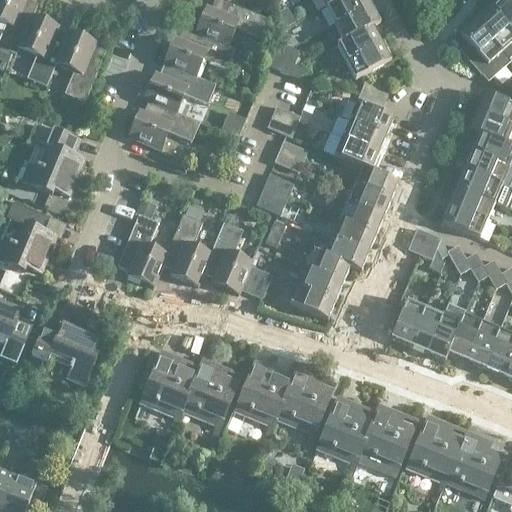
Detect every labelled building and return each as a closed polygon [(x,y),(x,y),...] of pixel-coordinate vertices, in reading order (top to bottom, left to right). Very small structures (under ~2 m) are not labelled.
[(27,0),(0,0),(0,37),(2,38),(0,41),(0,61),(8,65),(12,56),(16,58),(19,52),(17,52),(31,18),(33,19),(38,7),(26,2),(27,0)] [(259,41),(267,22),(216,0),(211,11),(206,10),(195,35),(229,50),(236,32),(259,41)] [(320,0),(326,10),(345,0),(306,0),(307,0),(306,0),(320,0)] [(366,0),(345,0),(326,10),(335,27),(371,8),(366,0)] [(511,8),(504,0),(503,0),(490,12),(511,37),(511,8)] [(335,27),(344,44),(373,29),(374,30),(381,26),(371,8),(335,27)] [(511,37),(490,12),(475,25),(509,63),(511,60),(511,37)] [(47,90),(56,68),(68,39),(67,38),(57,34),(59,30),(33,19),(31,18),(17,52),(19,52),(36,60),(27,82),(47,90)] [(509,63),(475,25),(461,38),(470,49),(462,56),(488,86),(511,65),(509,63)] [(346,65),(382,46),(374,30),(373,29),(344,44),(337,48),(346,65)] [(175,40),(164,66),(197,80),(205,63),(227,72),(228,71),(240,75),(245,62),(233,57),(235,52),(229,50),(195,35),(184,31),(179,42),(175,40)] [(96,45),(70,34),(69,34),(67,38),(68,39),(56,68),(74,75),(65,97),(84,106),(106,54),(94,50),(96,45)] [(278,73),(288,50),(279,46),(269,69),(278,73)] [(391,64),(382,46),(346,65),(355,83),(391,64)] [(288,50),(278,73),(290,78),(295,68),(300,55),(288,50)] [(216,88),(197,80),(164,66),(163,67),(164,68),(159,78),(155,76),(144,103),(148,105),(149,104),(178,116),(185,98),(208,108),(216,88)] [(295,68),(290,78),(301,83),(305,72),(295,68)] [(361,95),(385,105),(389,94),(366,84),(361,95)] [(349,123),(387,139),(394,121),(381,116),(385,105),(361,95),(356,105),(349,123)] [(483,97),(476,115),(511,130),(511,108),(509,107),(483,97)] [(200,126),(178,116),(149,104),(148,105),(144,115),(139,114),(128,140),(161,155),(169,136),(192,145),(200,126)] [(272,120),(296,131),(300,120),(277,110),(272,120)] [(511,130),(476,115),(468,133),(479,137),(506,148),(506,147),(511,133),(511,130)] [(296,131),(272,120),(268,131),(292,141),(296,131)] [(349,123),(342,141),(379,157),(387,139),(349,123)] [(69,200),(84,164),(72,159),(78,144),(42,129),(35,144),(53,151),(43,174),(29,168),(22,184),(52,197),(54,193),(69,200)] [(472,155),(509,170),(511,164),(511,150),(506,147),(506,148),(479,137),(472,155)] [(379,157),(342,141),(334,159),(361,171),(361,170),(372,174),(379,157)] [(279,155),(303,165),(308,155),(284,144),(279,155)] [(303,165),(279,155),(275,166),(299,176),(303,165)] [(464,172),(502,188),(509,170),(472,155),(464,172)] [(354,188),(392,203),(399,186),(374,175),(372,174),(361,170),(361,171),(354,188)] [(457,190),(495,206),(502,188),(464,172),(457,190)] [(266,188),(289,198),(294,188),(270,178),(266,188)] [(289,198),(266,188),(261,198),(285,208),(289,198)] [(346,205),(384,221),(392,203),(354,188),(346,205)] [(495,206),(457,190),(450,208),(487,223),(495,206)] [(261,198),(257,209),(280,219),(285,208),(261,198)] [(339,223),(377,239),(384,221),(346,205),(339,223)] [(41,277),(56,241),(44,236),(50,221),(14,206),(7,221),(25,228),(15,251),(1,246),(0,248),(0,264),(24,274),(26,270),(41,277)] [(480,242),(487,223),(450,208),(442,226),(467,237),(480,242)] [(198,290),(203,278),(212,257),(211,256),(194,249),(203,226),(183,218),(167,257),(168,257),(163,270),(173,274),(171,279),(198,290)] [(154,291),(163,270),(168,257),(167,257),(149,249),(159,227),(139,219),(118,270),(129,275),(127,279),(154,291)] [(331,241),(369,256),(377,239),(339,223),(331,241)] [(270,235),(281,240),(286,229),(274,224),(270,235)] [(212,257),(203,278),(214,282),(212,287),(239,298),(241,294),(240,293),(250,269),(252,270),(254,266),(234,257),(243,234),(224,226),(211,256),(212,257)] [(437,253),(441,242),(417,232),(413,243),(437,253)] [(281,240),(270,235),(265,246),(277,251),(281,240)] [(331,241),(324,258),(323,259),(350,271),(361,275),(369,256),(331,241)] [(408,253),(432,263),(437,253),(413,243),(408,253)] [(447,255),(449,259),(460,278),(470,272),(471,271),(466,263),(466,262),(458,249),(447,255)] [(305,271),(343,287),(350,271),(323,259),(324,258),(313,254),(305,271)] [(471,271),(470,272),(478,285),(488,279),(489,278),(484,270),(476,257),(466,262),(466,263),(471,271)] [(489,278),(488,279),(496,293),(506,286),(507,286),(501,277),(493,264),(484,270),(489,278)] [(240,293),(241,294),(250,298),(260,274),(252,270),(250,269),(240,293)] [(298,289),(336,305),(343,287),(305,271),(298,289)] [(507,286),(506,286),(511,297),(511,272),(511,271),(501,277),(507,286)] [(260,274),(250,298),(262,303),(272,278),(260,274)] [(328,323),(336,305),(298,289),(290,307),(328,323)] [(16,369),(31,332),(16,325),(21,313),(0,304),(0,341),(8,344),(1,362),(16,369)] [(391,341),(410,349),(425,311),(407,304),(391,341)] [(410,349),(427,356),(443,319),(425,311),(410,349)] [(427,356),(445,364),(448,357),(461,326),(460,326),(443,319),(427,356)] [(465,364),(481,326),(463,319),(460,326),(461,326),(448,357),(465,364)] [(84,389),(97,359),(93,357),(99,341),(63,326),(58,338),(44,332),(28,369),(43,376),(51,358),(74,368),(68,382),(84,389)] [(483,372),(499,334),(481,326),(465,364),(483,372)] [(483,372),(501,379),(511,352),(511,339),(499,334),(483,372)] [(511,383),(511,352),(501,379),(511,383)] [(168,437),(172,439),(174,439),(183,417),(181,417),(197,378),(179,371),(182,363),(162,355),(140,408),(174,422),(168,437)] [(223,372),(203,363),(197,378),(181,417),(183,417),(215,430),(209,445),(214,447),(241,379),(238,386),(220,379),(223,372)] [(263,444),(267,446),(268,446),(277,425),(276,425),(291,386),(273,379),(276,372),(256,363),(234,417),(268,430),(263,444)] [(317,380),(297,372),(297,371),(291,386),(276,425),(277,425),(309,439),(304,453),(308,455),(317,433),(332,394),(314,387),(317,380)] [(345,482),(350,484),(351,484),(359,463),(358,463),(374,424),(373,424),(356,417),(359,409),(338,401),(317,454),(351,468),(345,482)] [(399,417),(380,409),(379,409),(373,424),(374,424),(358,463),(359,463),(392,476),(386,490),(391,492),(418,425),(417,424),(414,432),(397,425),(399,417)] [(436,499),(440,501),(441,502),(446,490),(445,489),(463,443),(446,436),(449,429),(428,420),(406,473),(440,487),(436,499)] [(486,444),(466,436),(463,443),(445,489),(446,490),(478,503),(474,511),(479,511),(486,497),(502,459),(484,451),(486,444)] [(511,511),(511,457),(510,457),(496,490),(492,501),(511,508),(510,511),(511,511)] [(0,511),(3,511),(16,479),(0,472),(0,511)] [(26,511),(27,509),(34,511),(39,511),(47,491),(36,487),(16,479),(3,511),(26,511)]
